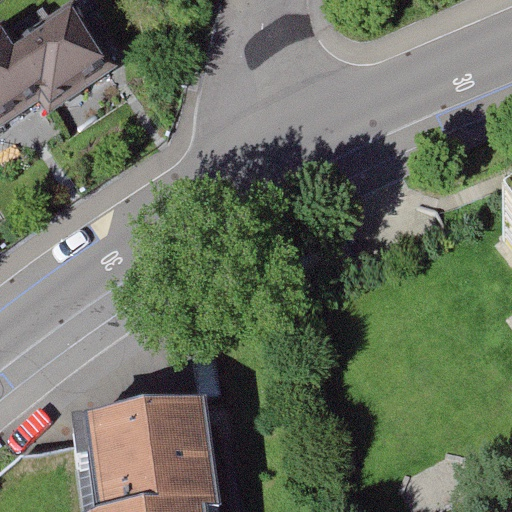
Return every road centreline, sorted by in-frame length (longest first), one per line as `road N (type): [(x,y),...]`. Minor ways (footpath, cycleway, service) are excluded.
road 1 (motorway): [(401,0),(431,511)]
road 2 (residential): [(295,149),(54,296),(0,340)]
road 3 (residential): [(511,60),(295,149)]
road 4 (residential): [(295,149),(256,65),(262,0)]
